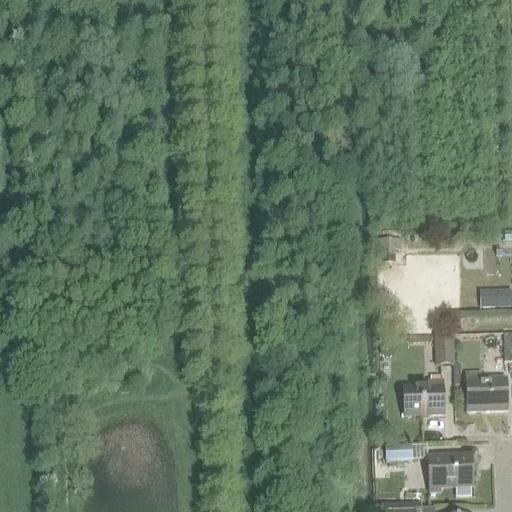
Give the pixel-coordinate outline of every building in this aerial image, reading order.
[(400,252),(400,241),(375,242),(375,258),(395,258),(395,252),(400,252)] [(511,364),(511,336),(503,336),(504,365),(511,364)] [(453,368),(452,337),(434,337),(434,368),(453,368)] [(496,348),(496,338),(482,338),(483,349),(496,348)] [(467,414),(506,413),(505,381),(480,382),(480,376),(466,376),(467,414)] [(427,383),(427,389),(403,390),(404,419),(443,418),(442,382),(427,383)] [(411,464),(410,447),(384,448),(384,465),(411,464)] [(440,491),(472,490),(471,458),(427,459),(429,496),(440,495),(440,491)] [(402,496),(401,473),(378,473),(379,497),(402,496)]
